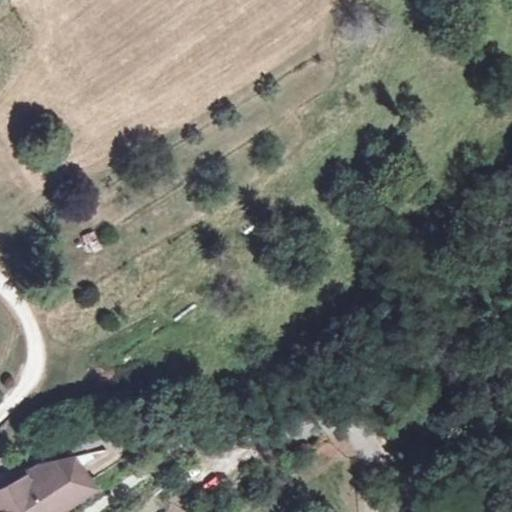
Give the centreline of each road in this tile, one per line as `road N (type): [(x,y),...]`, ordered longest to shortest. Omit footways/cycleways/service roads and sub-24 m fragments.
road 1 (residential): [(0,462),(169,431),(347,422),(364,438),(373,511)]
road 2 (track): [(511,238),(386,375),(360,427)]
